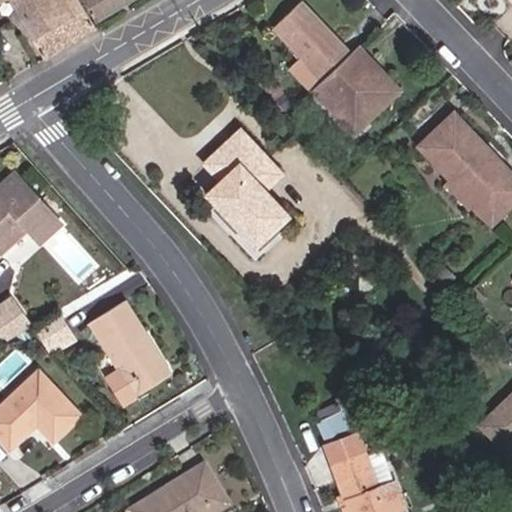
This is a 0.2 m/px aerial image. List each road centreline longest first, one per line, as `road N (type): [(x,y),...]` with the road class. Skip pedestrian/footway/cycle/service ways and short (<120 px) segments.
road 1 (residential): [(28,100),(213,302),(249,381)]
road 2 (residential): [(26,511),(249,381)]
road 3 (tertiary): [(197,0),(28,100)]
road 4 (residential): [(249,381),(308,511)]
road 5 (residential): [(422,0),(511,97)]
